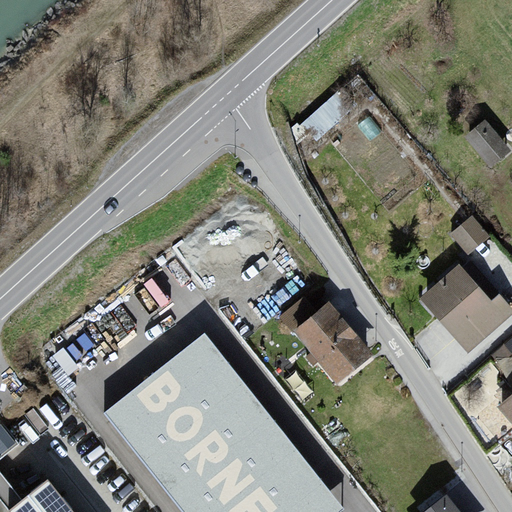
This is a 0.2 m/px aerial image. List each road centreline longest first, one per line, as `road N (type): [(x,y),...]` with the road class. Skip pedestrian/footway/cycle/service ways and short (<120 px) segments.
road 1 (residential): [(502,511),(224,96)]
road 2 (tertiary): [(224,96),(0,299)]
road 3 (tertiary): [(331,0),(224,96)]
